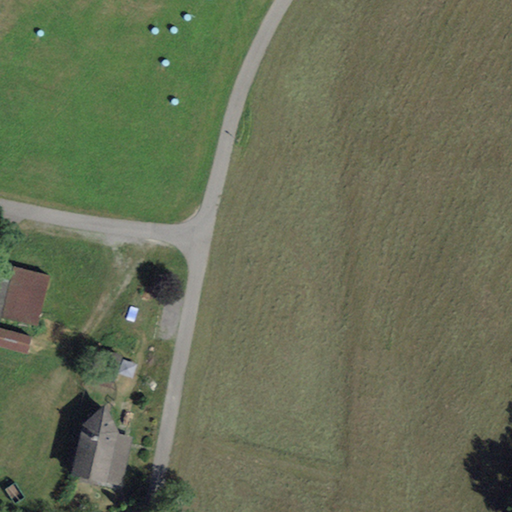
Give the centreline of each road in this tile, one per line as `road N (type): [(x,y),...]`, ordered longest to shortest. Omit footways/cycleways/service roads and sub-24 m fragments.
road 1 (unclassified): [(200,241),(242,89),(287,0)]
road 2 (unclassified): [(160,473),(200,241)]
road 3 (unclassified): [(200,241),(0,206)]
